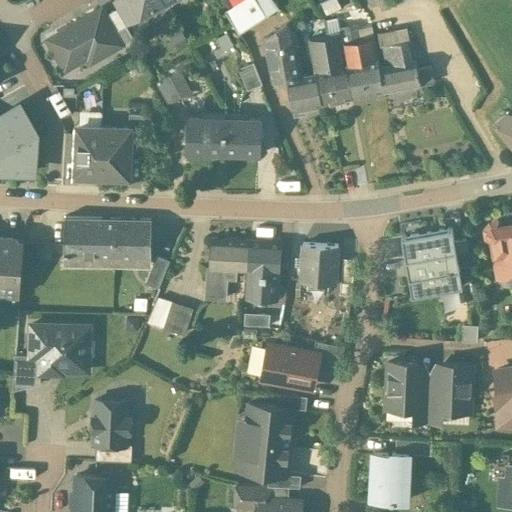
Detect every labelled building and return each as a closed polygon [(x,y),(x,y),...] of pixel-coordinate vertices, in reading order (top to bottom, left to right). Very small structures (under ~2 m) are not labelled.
[(133,0),(116,0),(113,2),(125,23),(142,14),(133,0)] [(166,1),(165,0),(133,0),(142,14),(166,1)] [(258,0),(241,0),(226,10),(232,21),(240,32),(267,14),(258,0)] [(279,7),(274,0),(258,0),(267,14),(279,7)] [(100,11),(78,24),(77,23),(49,39),(65,69),(101,49),(104,54),(121,44),(122,47),(134,40),(126,25),(114,32),(102,9),(99,10),(100,11)] [(289,20),(265,35),(273,81),(288,78),(288,76),(303,74),(297,40),(299,40),(296,30),(289,20)] [(358,23),(341,26),(344,41),(361,38),(358,23)] [(409,24),(378,30),(381,46),(391,44),(412,40),(409,24)] [(361,38),(344,41),(349,72),(380,66),(374,36),(361,38)] [(412,40),(391,44),(394,63),(416,59),(412,40)] [(344,41),(311,47),(317,77),(349,72),(344,41)] [(394,63),(380,66),(384,90),(420,84),(417,68),(416,59),(394,63)] [(263,82),(254,60),(239,66),(248,88),(263,82)] [(432,65),(417,68),(420,84),(435,81),(432,65)] [(380,66),(349,72),(354,96),(384,90),(380,66)] [(349,72),(317,77),(322,101),(322,102),(354,96),(349,72)] [(303,74),(288,76),(288,78),(295,112),(306,110),(305,105),(322,102),(322,101),(317,77),(308,73),(303,74)] [(181,95),(171,75),(158,82),(168,102),(181,95)] [(3,111),(0,112),(0,169),(30,171),(32,151),(35,151),(37,132),(22,105),(5,114),(3,111)] [(145,113),(130,112),(129,126),(130,126),(129,147),(131,147),(131,148),(144,149),(145,113)] [(511,112),(505,112),(493,122),(511,143),(511,112)] [(226,115),(190,113),(188,150),(224,152),(226,115)] [(262,117),(226,115),(224,152),(260,153),(262,117)] [(102,125),(79,124),(78,145),(76,145),(75,174),(99,175),(102,125)] [(129,126),(102,125),(99,175),(129,176),(131,148),(131,147),(129,147),(130,126),(129,126)] [(116,256),(117,217),(66,215),(64,255),(66,255),(65,264),(115,266),(116,256)] [(117,217),(116,256),(151,257),(151,218),(117,217)] [(511,222),(505,224),(499,219),(491,221),(487,227),(488,234),(494,238),(498,261),(511,258),(511,222)] [(402,233),(413,293),(463,285),(453,225),(402,233)] [(250,238),(212,235),(210,265),(209,266),(236,268),(237,268),(248,269),(250,238)] [(14,237),(0,236),(0,289),(14,291),(13,297),(15,297),(16,291),(20,292),(24,242),(14,241),(14,237)] [(281,239),(250,238),(248,269),(247,294),(272,296),(278,279),(281,239)] [(338,244),(304,241),(301,278),(312,279),(312,280),(329,281),(329,280),(335,280),(338,244)] [(157,254),(145,282),(158,287),(170,260),(157,254)] [(236,268),(209,266),(210,265),(208,265),(206,296),(226,297),(227,277),(236,277),(237,268),(236,268)] [(173,301),(158,296),(147,321),(165,326),(173,301)] [(192,307),(173,301),(165,326),(184,332),(192,307)] [(332,318),(312,314),(310,325),(328,329),(332,318)] [(89,326),(31,324),(30,354),(40,355),(39,372),(40,372),(56,373),(56,370),(88,370),(89,326)] [(345,345),(316,339),(313,350),(319,352),(317,363),(340,368),(345,345)] [(313,350),(269,341),(262,376),(281,379),(281,377),(313,383),(317,363),(319,352),(313,350)] [(30,354),(15,354),(12,390),(40,384),(40,372),(39,372),(40,355),(30,354)] [(419,360),(390,359),(387,404),(388,404),(388,416),(414,417),(414,406),(417,406),(418,381),(419,360)] [(472,363),(442,361),(441,382),(440,407),(442,407),(469,408),(472,363)] [(511,365),(495,368),(498,386),(495,386),(498,404),(500,404),(499,421),(511,421),(511,365)] [(430,381),(418,381),(417,406),(414,406),(414,417),(414,418),(428,418),(430,381)] [(441,382),(430,381),(428,418),(442,419),(442,407),(440,407),(441,382)] [(307,395),(280,392),(278,404),(294,406),(294,407),(306,408),(307,395)] [(127,401),(96,399),(95,415),(93,415),(92,431),(94,431),(94,444),(96,444),(126,446),(126,445),(126,432),(130,433),(131,417),(127,417),(127,401)] [(278,404),(249,401),(242,469),(269,472),(287,474),(287,473),(294,407),(294,406),(278,404)] [(432,439),(396,437),(396,451),(409,452),(409,453),(432,454),(432,439)] [(126,446),(96,444),(95,460),(131,462),(132,445),(126,445),(126,446)] [(392,453),(374,453),(372,498),(390,499),(390,500),(394,501),(394,499),(407,499),(409,453),(409,452),(396,451),(395,451),(394,452),(393,452),(392,453)] [(287,474),(269,472),(268,485),(289,486),(300,486),(301,474),(287,473),(287,474)] [(99,476),(76,475),(74,511),(111,511),(112,511),(113,491),(116,488),(116,479),(111,473),(102,473),(99,476)] [(268,485),(236,483),(235,503),(257,504),(257,498),(289,499),(289,486),(268,485)] [(289,499),(257,498),(257,504),(256,511),(300,511),(301,505),(294,505),(289,499)]
